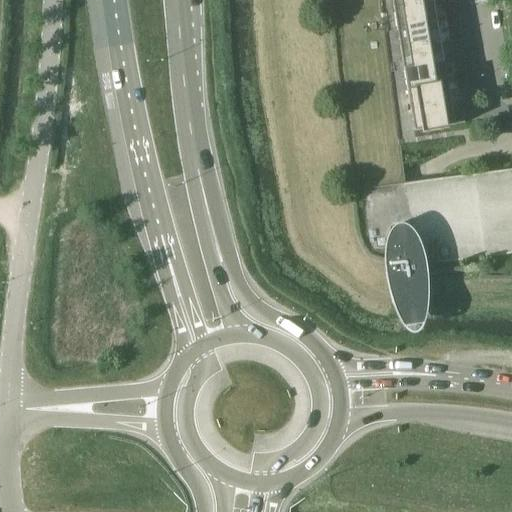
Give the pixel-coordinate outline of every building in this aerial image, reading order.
[(433,0),(392,0),(394,10),(434,3),(433,0)] [(394,10),(397,30),(437,23),(434,3),(394,10)] [(437,23),(397,30),(401,50),(441,43),(437,23)] [(441,43),(401,50),(404,70),(444,63),(441,43)] [(404,70),(407,90),(448,84),(444,63),(404,70)] [(448,84),(407,90),(411,111),(451,104),(451,103),(448,84)] [(414,132),(465,123),(461,102),(451,103),(451,104),(411,111),(414,132)] [(405,183),(361,189),(372,273),(385,271),(386,278),(387,284),(389,293),(391,302),(393,307),(395,312),(397,317),(399,322),(401,324),(402,327),(403,329),(404,328),(422,326),(423,326),(425,322),(426,318),(427,314),(427,310),(428,302),(428,294),(428,286),(428,276),(426,266),(511,254),(511,168),(424,180),(405,183)]
